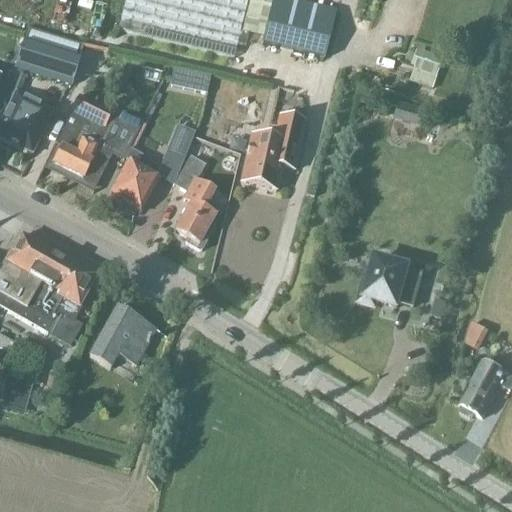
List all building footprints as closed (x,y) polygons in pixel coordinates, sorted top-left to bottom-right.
[(125,0),(117,33),(233,61),(236,47),(244,49),(247,37),(239,35),(246,0),(125,0)] [(324,62),(325,57),(335,13),(282,0),(272,0),(261,46),(324,62)] [(74,55),(77,45),(28,29),(25,39),(74,55)] [(70,89),(78,59),(23,42),(22,46),(14,71),(11,79),(10,79),(3,95),(12,98),(16,99),(17,95),(22,85),(29,87),(32,78),(70,89)] [(415,51),(410,67),(414,69),(409,83),(432,91),(442,61),(415,51)] [(12,98),(0,122),(0,141),(32,158),(53,113),(17,95),(16,99),(12,98)] [(124,164),(125,162),(129,152),(143,124),(112,111),(110,114),(78,98),(69,116),(70,116),(43,172),(93,196),(111,158),(124,164)] [(295,174),(306,124),(278,118),(273,143),(250,138),(239,186),(277,195),(282,171),(295,174)] [(175,125),(156,174),(173,181),(193,133),(175,125)] [(160,181),(146,172),(151,164),(129,152),(125,162),(126,163),(107,198),(140,217),(160,181)] [(185,181),(179,191),(192,199),(188,206),(190,208),(174,235),(186,242),(184,244),(185,247),(198,255),(201,254),(207,244),(207,241),(204,239),(215,221),(214,221),(220,211),(218,207),(209,201),(212,195),(196,185),(206,170),(192,161),(182,179),(185,181)] [(0,309),(47,336),(56,320),(61,322),(63,318),(73,324),(81,310),(79,308),(96,279),(55,256),(54,258),(21,239),(0,276),(0,309)] [(365,278),(357,305),(375,310),(376,304),(396,310),(398,305),(413,310),(423,276),(407,272),(407,271),(375,262),(370,279),(365,278)] [(136,371),(156,333),(115,310),(87,361),(110,374),(117,361),(136,371)] [(0,362),(8,367),(25,337),(3,324),(0,329),(0,362)] [(470,324),(462,347),(479,353),(487,330),(470,324)] [(510,394),(511,389),(511,364),(508,363),(502,375),(482,365),(459,409),(461,410),(459,414),(460,416),(469,421),(472,420),(474,417),(482,421),(499,388),(510,394)]
